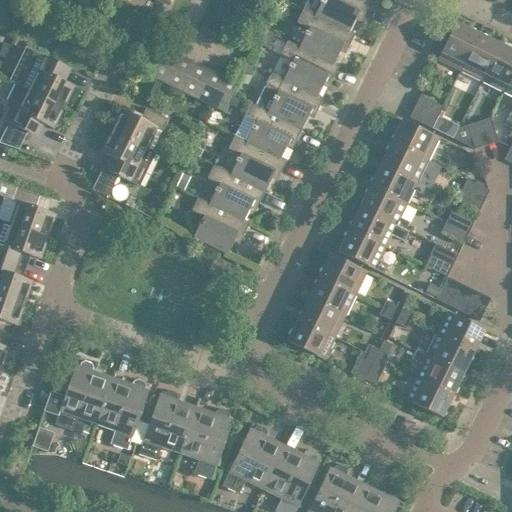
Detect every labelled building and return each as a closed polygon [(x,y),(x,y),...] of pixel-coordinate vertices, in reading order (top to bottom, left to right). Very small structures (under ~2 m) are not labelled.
[(278,0),(276,5),(284,10),(288,3),(281,0),(278,0)] [(369,1),(367,0),(305,0),(302,7),(313,13),(348,30),(357,11),(363,13),(369,1)] [(353,32),(348,30),(313,13),(302,7),(295,20),(307,26),(298,45),(332,62),(342,43),(347,46),(353,32)] [(459,68),(476,32),(454,21),(436,57),(459,68)] [(47,27),(37,22),(33,30),(43,35),(47,27)] [(261,30),(255,42),(265,46),(271,34),(261,30)] [(459,68),(480,79),(498,43),(476,32),(459,68)] [(337,65),(286,40),(279,53),(291,58),(282,78),(316,95),(326,75),(331,78),(337,65)] [(480,79),(502,89),(511,68),(511,49),(498,43),(480,79)] [(150,77),(223,111),(227,101),(231,94),(235,84),(163,50),(150,77)] [(15,65),(8,79),(14,82),(61,105),(65,95),(67,96),(73,85),(62,79),(67,69),(59,64),(42,57),(36,69),(34,74),(15,65)] [(250,73),(254,65),(246,61),(242,69),(250,73)] [(511,68),(502,89),(511,94),(511,103),(511,105),(511,68)] [(270,72),(254,104),(300,128),(310,108),(315,110),(322,98),(316,95),(282,78),(270,72)] [(7,119),(0,133),(0,142),(17,148),(27,128),(36,133),(41,122),(52,127),(58,116),(56,115),(61,105),(14,82),(6,99),(5,102),(6,105),(9,108),(5,117),(7,119)] [(231,94),(227,101),(235,105),(238,98),(231,94)] [(419,94),(413,105),(436,116),(441,105),(419,94)] [(300,128),(249,102),(242,115),(254,120),(245,140),(279,157),(289,137),(294,140),(300,128)] [(408,116),(431,127),(436,116),(413,105),(408,116)] [(116,120),(111,129),(145,146),(155,126),(161,129),(167,117),(144,106),(139,117),(119,107),(113,119),(116,120)] [(485,144),(497,140),(489,116),(477,120),(485,144)] [(389,141),(426,159),(437,137),(400,119),(389,141)] [(485,144),(477,120),(466,124),(457,127),(452,137),(473,148),(485,144)] [(155,151),(145,146),(111,129),(106,139),(104,138),(98,150),(110,155),(104,167),(138,184),(155,151)] [(245,140),(233,134),(227,147),(238,153),(229,172),(264,190),(273,170),(278,172),(285,160),(279,157),(245,140)] [(511,138),(503,158),(511,162),(511,138)] [(379,163),(416,181),(426,159),(389,141),(379,163)] [(198,155),(201,149),(193,144),(189,151),(198,155)] [(217,182),(208,202),(243,219),(252,200),(258,202),(264,190),(229,172),(212,163),(205,177),(217,182)] [(405,202),(412,188),(420,192),(424,185),(416,181),(379,163),(368,184),(405,202)] [(105,168),(94,189),(107,195),(117,174),(105,168)] [(180,170),(174,183),(182,187),(188,174),(180,170)] [(486,188),(465,178),(460,189),(483,200),(488,189),(486,188)] [(38,194),(0,180),(0,194),(16,201),(9,222),(45,234),(48,224),(51,225),(55,213),(34,206),(38,194)] [(405,202),(368,184),(358,206),(394,224),(404,228),(407,221),(398,216),(405,202)] [(455,200),(477,211),(483,200),(460,189),(455,200)] [(243,219),(196,196),(190,209),(202,215),(192,235),(226,253),(237,232),(242,235),(248,222),(243,219)] [(384,245),(390,232),(403,238),(406,229),(404,228),(394,224),(358,206),(347,227),(384,245)] [(449,210),(444,221),(467,232),(472,221),(449,210)] [(0,256),(14,261),(16,256),(26,257),(27,253),(39,257),(44,246),(41,245),(45,234),(9,222),(0,218),(0,256)] [(439,232),(461,243),(467,232),(444,221),(439,232)] [(386,263),(377,258),(384,245),(347,227),(336,250),(382,272),(386,263)] [(428,253),(451,264),(456,253),(434,242),(428,253)] [(365,270),(328,252),(317,275),(354,292),(365,270)] [(423,264),(446,275),(451,264),(428,253),(423,264)] [(0,293),(22,301),(25,291),(27,292),(32,280),(10,272),(14,261),(0,256),(0,293)] [(206,271),(215,275),(219,267),(210,262),(206,271)] [(307,296),(343,314),(354,292),(317,275),(307,296)] [(435,298),(446,303),(457,281),(446,275),(439,289),(435,298)] [(446,303),(456,308),(467,286),(457,281),(446,303)] [(435,298),(439,289),(427,283),(422,292),(435,298)] [(456,308),(467,314),(478,291),(467,286),(456,308)] [(478,291),(467,314),(478,319),(489,296),(478,291)] [(0,318),(16,324),(20,312),(18,311),(22,301),(0,293),(0,318)] [(296,318),(333,336),(343,314),(307,296),(296,318)] [(381,306),(392,311),(395,304),(385,299),(381,306)] [(392,311),(381,306),(377,313),(388,318),(392,311)] [(395,313),(408,319),(412,312),(399,306),(395,313)] [(446,310),(435,333),(472,350),(483,328),(446,310)] [(405,326),(408,319),(395,313),(392,320),(405,326)] [(286,340),(322,358),(333,336),(296,318),(286,340)] [(435,333),(425,354),(461,372),(472,350),(435,333)] [(0,362),(2,358),(4,358),(8,346),(0,343),(0,362)] [(363,350),(374,356),(377,349),(366,343),(363,350)] [(377,349),(374,356),(385,361),(388,354),(377,349)] [(461,372),(425,354),(414,349),(410,356),(421,362),(414,376),(451,394),(461,372)] [(363,378),(374,356),(363,350),(352,372),(363,378)] [(385,361),(374,356),(363,378),(374,383),(385,361)] [(94,422),(111,376),(91,369),(92,366),(90,361),(83,359),(79,361),(78,364),(74,363),(63,394),(51,390),(45,405),(58,410),(53,423),(71,429),(75,416),(94,422)] [(111,376),(94,422),(113,429),(108,442),(126,449),(147,389),(143,387),(144,384),(142,380),(136,377),(131,380),(130,383),(111,376)] [(403,398),(440,416),(451,394),(414,376),(403,398)] [(159,445),(178,452),(194,405),(175,398),(176,395),(174,391),(167,388),(163,391),(162,394),(158,393),(137,453),(155,459),(159,445)] [(194,405),(178,452),(197,458),(192,472),(210,478),(231,418),(227,417),(228,413),(226,409),(220,407),(215,409),(214,412),(194,405)] [(244,479),(262,488),(283,444),(264,435),(266,431),(264,427),(258,424),(254,425),(252,429),(249,427),(221,484),(237,492),(244,479)] [(302,453),(283,444),(262,488),(279,497),(273,510),(277,511),(292,511),(318,461),(314,459),(316,456),(314,451),(308,448),(304,450),(302,453)] [(129,454),(119,450),(116,459),(125,463),(129,454)] [(348,511),(363,483),(344,474),(346,470),(344,466),(338,463),(333,464),(332,467),(328,466),(305,511),(348,511)] [(363,483),(348,511),(391,511),(398,500),(394,498),(396,495),(394,490),(388,487),(383,489),(382,492),(363,483)]
